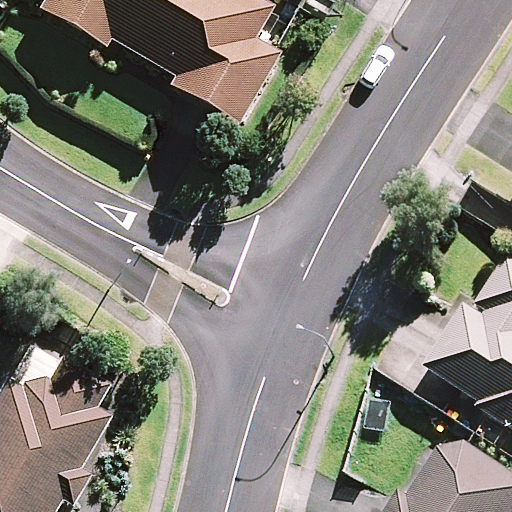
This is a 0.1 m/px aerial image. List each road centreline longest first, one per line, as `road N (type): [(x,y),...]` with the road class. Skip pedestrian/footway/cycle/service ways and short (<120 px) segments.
road 1 (residential): [(274,335),(330,222),(470,0)]
road 2 (residential): [(0,161),(274,335)]
road 3 (residential): [(225,511),(274,335)]
